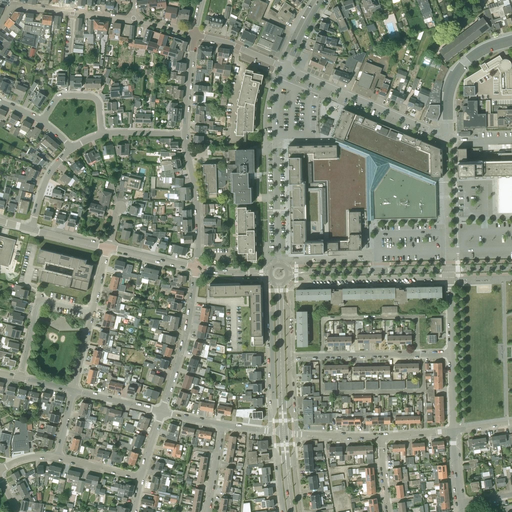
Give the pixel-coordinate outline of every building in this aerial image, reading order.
[(114,0),(110,0),(110,2),(106,2),(106,8),(110,9),(112,9),(114,9),(115,4),(115,3),(115,1),(114,0)] [(156,0),(148,1),(149,7),(157,6),(157,7),(162,7),(162,8),(167,8),(166,1),(162,1),(162,0),(156,0)] [(248,9),(251,1),(248,0),(245,0),(243,6),(248,9)] [(254,0),(247,17),(259,23),(260,23),(261,19),(268,4),(258,0),(254,0)] [(342,9),(342,10),(346,18),(346,19),(349,18),(347,10),(355,8),(352,0),(351,0),(343,3),(344,6),(341,7),(342,9)] [(371,11),(373,10),(372,7),(380,5),(379,0),(375,2),(374,0),(362,0),(364,4),(363,5),(362,6),(363,7),(361,7),(365,18),(369,17),(369,15),(372,14),(371,11)] [(433,17),(427,0),(416,0),(424,20),(433,17)] [(507,0),(496,0),(497,3),(488,5),(489,9),(498,6),(504,4),(503,1),(507,0)] [(268,13),(275,18),(281,21),(283,19),(288,22),(289,23),(290,23),(292,20),(292,19),(293,18),(294,17),(295,16),(294,15),(291,13),(294,9),(285,3),(278,14),(270,9),(268,13)] [(336,22),(336,21),(339,26),(338,27),(341,33),(348,29),(343,19),(346,18),(342,10),(340,11),(338,6),(332,9),(334,13),(333,14),(332,12),(329,18),(336,22)] [(498,6),(489,9),(491,14),(498,12),(499,13),(500,12),(501,16),(504,15),(511,12),(511,11),(510,6),(502,8),(499,9),(498,6)] [(176,19),(176,18),(178,9),(171,8),(170,10),(166,9),(165,18),(169,19),(169,17),(176,19)] [(495,27),(494,24),(491,14),(489,9),(484,11),(485,16),(480,20),(481,21),(440,53),(446,61),(490,27),(491,26),(492,27),(495,27)] [(179,10),(177,19),(183,20),(183,18),(188,19),(190,11),(182,10),(182,11),(179,10)] [(14,13),(9,19),(21,27),(20,31),(17,41),(37,48),(37,42),(38,35),(34,35),(30,34),(31,27),(24,25),(20,21),(23,13),(15,12),(14,13)] [(34,35),(38,35),(40,35),(41,27),(41,23),(32,22),(33,14),(25,13),(24,25),(31,27),(30,34),(34,35)] [(42,15),(41,23),(41,27),(40,35),(38,35),(37,42),(45,43),(45,39),(43,39),(44,29),(49,29),(50,25),(51,16),(42,15)] [(211,17),(211,20),(209,26),(222,28),(223,20),(211,17)] [(236,36),(239,29),(242,25),(235,22),(237,19),(231,17),(229,22),(234,24),(233,27),(230,33),(236,36)] [(76,30),(75,34),(75,40),(84,41),(84,39),(84,37),(86,37),(86,31),(84,31),(85,25),(81,24),(82,19),(77,18),(76,30)] [(21,27),(9,19),(5,25),(6,26),(3,30),(9,34),(7,36),(12,40),(16,35),(19,30),(20,31),(21,27)] [(283,29),(270,23),(261,19),(260,23),(259,23),(259,25),(265,27),(257,45),(271,51),(272,49),(277,51),(283,38),(280,37),(283,29)] [(324,23),(322,22),(320,29),(327,31),(326,33),(333,34),(334,31),(328,29),(329,24),(331,25),(332,21),(326,19),(324,23)] [(94,20),(89,20),(88,32),(86,31),(86,37),(84,37),(84,39),(88,39),(88,38),(93,38),(93,31),(94,20)] [(108,22),(102,21),(100,35),(100,38),(103,38),(103,35),(106,35),(107,31),(108,22)] [(252,24),(245,21),(243,27),(245,28),(241,38),(245,40),(246,40),(245,42),(248,43),(252,45),(253,43),(256,36),(258,37),(262,28),(254,24),(250,33),(248,32),(252,24)] [(119,37),(120,37),(121,24),(114,23),(113,31),(110,30),(109,38),(114,39),(115,33),(119,34),(119,37)] [(368,32),(376,30),(374,24),(366,26),(368,32)] [(134,47),(135,44),(135,40),(133,40),(135,26),(130,25),(130,26),(129,39),(120,37),(120,40),(129,41),(130,46),(129,53),(134,54),(134,47)] [(147,49),(149,43),(152,31),(147,29),(143,42),(135,40),(135,44),(134,47),(147,49)] [(1,47),(8,50),(12,41),(7,37),(0,32),(0,39),(4,42),(1,47)] [(159,50),(157,50),(159,45),(160,45),(162,41),(163,41),(164,35),(161,34),(157,44),(149,43),(147,49),(147,50),(156,53),(158,53),(159,50)] [(331,38),(331,42),(326,40),(327,37),(318,34),(316,41),(335,46),(337,40),(331,38)] [(164,47),(166,41),(168,36),(164,35),(163,41),(162,41),(160,45),(159,45),(157,50),(159,50),(161,51),(161,54),(162,54),(163,51),(164,47)] [(180,59),(182,51),(185,52),(186,48),(188,42),(174,38),(170,48),(168,56),(174,57),(180,59)] [(316,43),(313,51),(329,56),(333,56),(335,51),(323,48),(324,45),(316,43)] [(8,50),(1,47),(0,45),(0,58),(3,60),(12,64),(15,56),(11,55),(9,59),(5,57),(8,50)] [(197,57),(204,57),(211,58),(212,53),(214,54),(215,48),(216,48),(215,48),(212,47),(201,46),(198,48),(197,57)] [(213,64),(213,70),(212,72),(222,74),(224,74),(225,66),(223,65),(222,65),(224,49),(219,48),(217,56),(220,57),(219,61),(218,61),(218,65),(213,64)] [(230,50),(224,49),(222,65),(223,65),(225,66),(224,74),(222,74),(222,78),(230,79),(230,75),(231,67),(226,66),(226,62),(225,62),(226,58),(229,58),(230,50)] [(333,56),(329,56),(313,51),(313,52),(312,54),(313,55),(309,65),(322,70),(322,72),(326,74),(330,76),(330,74),(333,69),(338,56),(333,56)] [(348,84),(353,72),(357,61),(362,63),(366,54),(362,52),(362,53),(348,58),(345,64),(339,80),(348,84)] [(511,66),(511,67),(511,66),(511,65),(511,64),(511,63),(511,62),(510,61),(509,60),(508,59),(508,60),(507,60),(507,59),(506,59),(505,59),(504,59),(503,59),(503,60),(502,60),(499,55),(485,64),(485,63),(480,66),(482,69),(464,80),(464,86),(463,86),(464,96),(475,96),(475,86),(474,86),(474,83),(475,83),(475,82),(498,68),(500,72),(500,92),(502,92),(502,95),(511,94),(511,66)] [(181,60),(180,59),(174,57),(173,62),(177,63),(176,70),(186,71),(186,66),(183,66),(183,63),(181,63),(181,60)] [(211,58),(204,57),(197,57),(196,66),(207,67),(207,70),(213,70),(213,64),(213,58),(211,58)] [(373,91),(378,79),(382,68),(366,62),(357,85),(373,91)] [(339,71),(333,69),(330,74),(333,76),(333,78),(339,80),(345,64),(342,63),(339,71)] [(439,114),(439,105),(439,101),(439,92),(441,83),(442,83),(445,76),(448,69),(442,65),(424,109),(428,110),(425,116),(428,118),(433,120),(434,118),(437,119),(439,114)] [(244,135),(244,150),(247,149),(247,143),(246,143),(246,131),(253,132),(255,104),(259,86),(262,87),(263,84),(261,84),(263,75),(253,73),(253,71),(246,69),(238,105),(239,105),(239,108),(238,108),(236,135),(244,135)] [(404,80),(407,73),(398,70),(396,76),(404,80)] [(184,84),(185,76),(179,76),(178,76),(176,76),(176,72),(171,72),(171,79),(178,80),(178,84),(184,84)] [(200,85),(202,73),(196,72),(195,85),(194,91),(204,92),(211,93),(212,87),(200,85)] [(58,73),(58,77),(57,80),(57,85),(65,85),(65,87),(68,87),(68,78),(65,78),(65,77),(61,77),(62,73),(58,73)] [(74,79),(75,76),(70,76),(70,86),(71,84),(74,84),(74,87),(82,87),(82,79),(74,79)] [(3,79),(0,77),(0,89),(5,92),(5,94),(8,95),(10,91),(12,87),(8,86),(9,84),(2,81),(3,79)] [(404,82),(403,84),(398,97),(396,101),(402,104),(406,95),(403,94),(406,85),(408,80),(405,79),(405,80),(404,82)] [(12,87),(10,91),(14,92),(20,95),(18,99),(21,100),(26,89),(28,85),(24,84),(22,87),(19,86),(20,82),(17,81),(14,88),(12,87)] [(38,85),(34,82),(29,90),(33,92),(38,85)] [(383,82),(379,94),(385,97),(390,85),(383,82)] [(398,97),(403,84),(400,83),(396,91),(393,90),(390,99),(396,101),(398,97)] [(112,101),(121,100),(124,100),(124,98),(132,98),(132,92),(135,91),(135,86),(132,84),(129,84),(128,86),(129,91),(120,92),(120,89),(119,89),(119,85),(111,86),(112,94),(111,94),(112,101)] [(184,90),(178,90),(178,87),(166,86),(165,90),(169,90),(169,94),(173,94),(173,98),(183,99),(184,90)] [(421,88),(418,96),(413,108),(420,111),(423,105),(420,104),(425,90),(421,88)] [(44,94),(43,95),(38,92),(36,96),(35,95),(32,100),(33,100),(31,103),(39,108),(44,100),(47,96),(44,94)] [(221,94),(219,105),(226,106),(228,95),(221,94)] [(194,95),(193,102),(202,103),(202,96),(194,95)] [(413,108),(418,96),(414,95),(413,98),(410,97),(407,105),(408,106),(409,107),(410,107),(413,108)] [(458,112),(458,117),(464,117),(464,116),(469,116),(469,119),(473,119),(473,114),(477,114),(478,114),(477,101),(467,101),(467,99),(464,99),(464,103),(461,103),(462,110),(463,110),(463,112),(458,112)] [(116,110),(116,113),(117,113),(124,113),(123,107),(116,108),(116,102),(108,103),(108,111),(116,110)] [(169,114),(172,115),(181,115),(182,109),(177,108),(177,104),(171,103),(170,108),(169,108),(169,114)] [(197,106),(196,114),(204,115),(204,111),(210,111),(211,104),(202,103),(202,106),(197,106)] [(360,115),(360,116),(343,109),(332,136),(339,139),(432,177),(433,177),(442,177),(442,152),(442,149),(421,141),(421,140),(417,139),(364,117),(360,115)] [(511,109),(497,110),(497,114),(492,114),(492,117),(487,117),(487,129),(495,129),(495,119),(497,119),(497,128),(511,127),(511,109)] [(116,113),(116,114),(111,114),(111,117),(109,118),(109,125),(118,125),(118,124),(121,124),(121,121),(118,121),(117,113),(116,113)] [(15,125),(16,122),(18,118),(12,114),(8,121),(15,125)] [(206,126),(211,126),(213,127),(213,122),(207,121),(208,119),(203,119),(204,115),(196,114),(195,122),(207,123),(206,126)] [(473,131),(473,129),(486,128),(486,114),(478,114),(477,114),(473,114),(473,119),(469,119),(469,116),(464,116),(464,117),(458,117),(457,117),(457,134),(458,134),(458,136),(461,136),(470,136),(470,132),(470,131),(473,131)] [(172,121),(169,121),(168,126),(175,126),(175,121),(180,122),(181,115),(172,115),(172,121)] [(328,135),(334,120),(326,117),(320,132),(328,135)] [(26,132),(28,129),(31,124),(24,121),(20,129),(26,132)] [(36,139),(38,135),(41,130),(35,127),(33,131),(32,130),(31,129),(30,129),(28,134),(26,137),(30,139),(31,136),(36,139)] [(38,141),(34,148),(36,150),(41,144),(41,143),(43,144),(41,146),(45,149),(47,147),(47,148),(53,141),(47,136),(46,137),(44,135),(38,141)] [(208,140),(208,141),(203,140),(204,136),(194,135),(194,142),(212,144),(212,141),(208,140)] [(169,145),(170,145),(171,149),(179,149),(178,142),(172,142),(172,139),(160,139),(160,143),(167,142),(167,144),(169,145)] [(430,183),(432,177),(339,139),(338,142),(337,145),(366,157),(368,217),(370,217),(374,217),(373,191),(390,166),(430,183)] [(59,146),(53,141),(47,148),(53,153),(59,146)] [(129,155),(129,151),(129,144),(125,144),(125,146),(118,145),(117,154),(129,155)] [(115,154),(114,150),(113,145),(103,147),(103,149),(102,149),(103,151),(104,156),(115,154)] [(361,242),(361,227),(368,227),(368,220),(368,217),(366,157),(337,145),(336,145),(316,145),(312,145),(288,146),(289,158),(308,157),(309,188),(322,188),(323,253),(327,253),(328,254),(328,250),(362,250),(361,242)] [(32,161),(33,162),(37,165),(38,164),(41,166),(45,161),(42,159),(41,158),(41,159),(38,156),(40,153),(36,150),(34,148),(30,146),(29,148),(33,151),(32,152),(34,154),(33,156),(35,158),(32,161)] [(467,163),(466,148),(457,149),(458,176),(497,176),(498,209),(511,208),(511,152),(500,153),(500,162),(467,163)] [(249,176),(252,176),(252,173),(253,173),(253,152),(250,152),(250,149),(247,149),(244,150),(237,150),(237,152),(226,152),(226,158),(230,158),(231,169),(225,169),(226,181),(232,181),(233,192),(235,192),(235,203),(237,203),(246,203),(252,203),(251,187),(249,187),(249,176)] [(101,160),(101,158),(99,153),(95,155),(93,151),(87,153),(87,154),(84,155),(89,164),(96,160),(96,161),(101,160)] [(160,165),(164,166),(181,163),(180,156),(176,157),(176,156),(172,157),(172,161),(168,162),(168,160),(160,161),(160,165)] [(308,157),(289,158),(289,184),(290,184),(291,244),(304,244),(304,254),(323,253),(322,188),(309,188),(308,157)] [(83,166),(81,164),(79,162),(79,161),(76,163),(75,162),(69,167),(76,175),(82,170),(80,169),(83,166)] [(165,176),(175,177),(174,175),(173,176),(172,172),(178,171),(182,170),(182,169),(182,168),(182,167),(181,167),(181,163),(164,166),(165,176)] [(226,183),(226,181),(225,169),(216,169),(216,164),(203,164),(203,174),(205,174),(206,184),(208,184),(208,193),(217,193),(217,188),(221,188),(223,188),(224,187),(225,186),(225,185),(226,183)] [(390,166),(373,191),(374,217),(374,219),(436,218),(436,185),(430,183),(390,166)] [(28,175),(28,176),(35,179),(39,172),(31,169),(30,172),(26,171),(25,174),(28,175)] [(72,179),(68,176),(64,173),(60,179),(67,185),(72,179)] [(122,175),(118,190),(131,193),(132,189),(139,190),(142,177),(138,176),(137,179),(122,175)] [(175,178),(175,177),(165,176),(165,177),(163,177),(163,183),(169,183),(169,178),(172,178),(172,185),(181,185),(181,188),(172,188),(172,189),(169,189),(169,190),(170,191),(179,191),(183,191),(183,194),(191,194),(190,188),(183,188),(183,179),(175,178)] [(28,193),(28,191),(32,192),(33,185),(24,183),(25,180),(13,177),(13,181),(21,183),(19,190),(22,191),(28,193)] [(2,198),(0,196),(0,208),(2,209),(5,200),(7,201),(11,188),(5,187),(2,198)] [(66,191),(63,189),(58,187),(57,190),(54,189),(52,196),(65,199),(66,196),(71,197),(72,195),(76,198),(78,195),(71,191),(70,194),(65,193),(66,191)] [(22,191),(20,196),(18,204),(16,212),(26,215),(29,202),(30,199),(31,194),(28,193),(22,191)] [(191,200),(191,194),(183,194),(183,191),(179,191),(170,191),(170,194),(174,194),(177,194),(177,197),(179,197),(178,199),(170,199),(170,202),(183,202),(183,200),(191,200)] [(99,206),(105,208),(108,208),(111,194),(103,192),(99,206)] [(15,202),(9,200),(7,210),(14,212),(16,203),(18,204),(20,196),(16,195),(15,202)] [(191,210),(186,210),(183,210),(183,202),(170,202),(170,203),(174,203),(174,207),(179,207),(179,213),(182,213),(182,215),(182,217),(191,217),(191,216),(192,215),(192,214),(191,213),(191,210)] [(247,212),(246,203),(237,203),(237,207),(238,253),(246,253),(246,254),(247,254),(247,260),(257,260),(257,251),(258,251),(258,248),(255,248),(254,212),(247,212)] [(103,218),(105,208),(99,206),(91,204),(89,211),(98,214),(98,215),(97,217),(103,218)] [(203,204),(203,214),(208,214),(208,212),(214,212),(214,207),(218,207),(218,204),(203,204)] [(131,206),(129,213),(137,215),(139,208),(131,206)] [(53,213),(50,212),(50,209),(46,208),(46,211),(44,219),(51,221),(53,213)] [(58,214),(56,222),(64,224),(66,216),(62,215),(62,212),(59,211),(58,214)] [(73,218),(74,216),(70,215),(70,217),(69,217),(67,225),(75,227),(77,219),(73,218)] [(125,223),(123,232),(121,238),(128,240),(132,224),(125,223)] [(181,226),(178,226),(178,234),(180,234),(183,234),(183,232),(184,232),(192,231),(192,226),(181,226)] [(134,233),(133,241),(140,243),(142,235),(142,233),(145,234),(146,233),(147,229),(141,227),(140,232),(139,234),(134,233)] [(161,240),(160,243),(159,247),(166,249),(168,242),(167,242),(168,238),(165,237),(166,232),(160,232),(158,238),(161,239),(161,240)] [(153,246),(155,239),(152,238),(152,236),(146,234),(145,236),(147,237),(145,244),(153,246)] [(183,234),(180,234),(178,234),(178,238),(183,238),(183,239),(184,239),(184,243),(193,243),(192,236),(183,236),(183,234)] [(213,234),(212,234),(209,234),(205,234),(205,245),(212,245),(212,241),(214,241),(215,234),(213,234)] [(0,263),(1,263),(2,258),(9,260),(10,254),(11,254),(12,250),(13,244),(14,244),(15,241),(7,239),(7,240),(0,237),(0,263)] [(214,247),(222,247),(226,245),(225,239),(223,239),(223,242),(221,242),(221,244),(214,244),(214,247)] [(175,245),(174,248),(173,252),(185,255),(187,248),(175,245)] [(87,291),(93,266),(93,265),(86,264),(87,260),(40,249),(37,262),(45,264),(45,261),(74,268),(72,277),(43,270),(40,280),(87,291)] [(117,261),(116,261),(114,268),(123,270),(123,272),(123,273),(123,275),(129,277),(129,274),(127,273),(129,265),(125,264),(125,263),(120,262),(120,261),(117,260),(117,261)] [(149,280),(151,269),(144,267),(143,271),(142,271),(141,275),(138,274),(136,285),(140,286),(142,278),(145,279),(149,280)] [(159,271),(151,269),(149,280),(153,281),(156,281),(155,284),(159,285),(161,280),(158,279),(159,275),(158,274),(159,271)] [(170,285),(178,286),(181,287),(182,283),(185,284),(186,276),(180,275),(180,274),(177,274),(177,278),(174,278),(173,282),(170,282),(170,285)] [(121,285),(123,278),(128,280),(129,277),(123,275),(122,278),(119,278),(119,277),(112,276),(111,282),(121,285)] [(118,294),(130,297),(133,297),(133,294),(123,292),(124,288),(121,288),(121,285),(111,282),(110,288),(119,291),(118,294)] [(210,294),(240,293),(243,293),(243,294),(251,294),(251,292),(251,290),(251,288),(240,288),(240,284),(210,284),(210,294)] [(28,291),(25,290),(24,290),(25,287),(16,285),(14,292),(15,292),(14,296),(16,296),(26,299),(28,291)] [(424,297),(433,297),(442,297),(441,287),(434,287),(434,286),(431,286),(431,287),(424,287),(424,297)] [(395,291),(395,290),(395,288),(387,288),(387,287),(386,287),(385,287),(385,288),(377,288),(378,298),(395,298),(395,291)] [(407,291),(407,294),(407,298),(424,297),(424,287),(417,287),(414,287),(407,287),(407,289),(407,291)] [(263,345),(263,328),(262,288),(253,288),(253,323),(254,345),(263,345)] [(313,289),(313,296),(314,300),(331,299),(331,291),(331,289),(323,289),(323,288),(321,289),(313,289)] [(360,299),(360,292),(360,288),(353,288),(350,288),(343,289),(343,291),(343,292),(343,299),(360,299)] [(370,288),(369,288),(368,288),(360,288),(360,292),(360,299),(378,298),(377,288),(370,288)] [(176,297),(178,298),(183,298),(184,292),(177,290),(172,289),(171,292),(176,293),(176,297)] [(306,289),(305,289),(304,289),(296,290),(296,300),(314,300),(313,296),(313,289),(306,289)] [(395,298),(395,301),(394,301),(394,304),(398,304),(399,303),(405,303),(405,302),(407,302),(407,298),(407,294),(407,291),(407,289),(395,290),(395,291),(395,298)] [(343,299),(343,292),(343,291),(331,291),(331,299),(331,303),(333,303),(333,305),(339,304),(340,305),(344,305),(344,302),(343,302),(343,299)] [(130,297),(118,294),(118,297),(110,295),(108,301),(119,303),(120,297),(123,298),(129,300),(130,297)] [(15,306),(15,310),(23,312),(25,304),(21,303),(22,300),(13,298),(11,305),(15,306)] [(171,303),(171,304),(170,309),(181,311),(182,304),(174,302),(175,299),(168,298),(168,302),(171,303)] [(115,309),(114,312),(127,315),(128,312),(125,312),(126,310),(121,309),(120,310),(119,310),(120,304),(119,303),(108,301),(107,307),(115,309)] [(201,314),(211,316),(212,313),(209,312),(210,309),(202,308),(201,314)] [(15,316),(16,313),(10,311),(7,322),(21,325),(22,321),(23,321),(24,317),(19,316),(19,317),(15,316)] [(307,329),(307,320),(307,311),(297,312),(297,319),(296,319),(296,322),(297,322),(297,329),(307,329)] [(106,313),(104,319),(114,322),(116,316),(126,318),(127,315),(114,312),(113,315),(112,315),(106,313)] [(172,316),(168,315),(167,322),(178,324),(179,317),(172,316)] [(439,333),(442,333),(441,318),(430,318),(431,333),(431,335),(427,335),(427,343),(436,343),(436,338),(439,338),(439,337),(439,333)] [(110,327),(110,330),(115,332),(116,329),(113,328),(114,322),(104,319),(103,326),(110,327)] [(160,321),(154,320),(152,328),(156,329),(157,330),(160,321)] [(167,325),(166,328),(170,329),(177,330),(178,324),(167,322),(166,322),(165,325),(167,325)] [(16,330),(17,327),(14,326),(7,324),(4,335),(19,338),(20,331),(16,330)] [(198,331),(208,333),(209,333),(210,330),(206,329),(207,326),(199,324),(198,331)] [(308,346),(308,337),(307,329),(297,329),(297,336),(297,339),(297,346),(308,346)] [(110,340),(111,334),(123,337),(124,334),(115,332),(110,330),(109,333),(108,333),(101,331),(100,338),(110,340)] [(206,339),(208,333),(198,331),(196,337),(206,339)] [(167,335),(163,334),(163,337),(164,338),(163,342),(174,344),(176,337),(167,335)] [(7,343),(7,346),(11,347),(10,351),(17,352),(18,349),(19,344),(17,344),(18,341),(5,338),(4,343),(7,343)] [(104,345),(103,348),(120,352),(121,347),(117,346),(116,349),(112,348),(112,347),(109,346),(110,340),(100,338),(98,344),(104,345)] [(194,348),(204,350),(206,345),(203,343),(196,341),(194,348)] [(168,345),(163,344),(158,342),(157,345),(163,347),(161,354),(170,357),(172,351),(173,349),(167,347),(168,345)] [(120,352),(103,348),(102,348),(101,351),(95,349),(93,356),(103,359),(105,352),(120,355),(120,352)] [(192,354),(200,356),(203,357),(205,351),(204,350),(194,348),(192,354)] [(0,357),(1,358),(2,358),(2,357),(3,357),(3,356),(4,357),(3,361),(6,362),(5,365),(14,367),(15,361),(11,360),(13,354),(0,350),(0,357)] [(156,366),(162,368),(167,369),(169,361),(162,359),(161,359),(162,356),(152,353),(151,356),(155,357),(154,361),(157,362),(156,366)] [(246,362),(252,362),(252,366),(257,366),(261,365),(261,356),(254,357),(254,353),(245,354),(246,362)] [(104,359),(103,359),(93,356),(92,363),(98,365),(99,362),(103,363),(104,359)] [(189,364),(199,367),(200,368),(202,365),(197,363),(198,360),(191,358),(189,364)] [(187,371),(194,373),(197,374),(199,367),(189,364),(187,371)] [(302,374),(311,374),(316,374),(319,374),(319,366),(316,366),(316,370),(311,370),(311,366),(304,366),(304,374),(302,374)] [(100,371),(105,373),(106,370),(100,368),(100,371),(90,369),(88,376),(98,378),(100,371)] [(256,368),(249,369),(246,369),(246,373),(250,372),(250,380),(261,379),(261,372),(256,372),(256,368)] [(164,378),(159,376),(157,375),(155,375),(155,372),(151,371),(149,376),(152,377),(151,382),(161,386),(163,381),(164,378)] [(115,389),(117,380),(118,378),(113,377),(112,375),(111,375),(112,373),(109,373),(107,378),(110,379),(108,388),(115,389)] [(184,381),(194,384),(198,385),(200,379),(186,375),(184,381)] [(98,378),(88,376),(87,383),(93,384),(94,382),(97,383),(98,378)] [(124,382),(127,383),(128,377),(125,377),(124,381),(117,380),(115,389),(122,391),(124,382)] [(128,377),(127,383),(130,384),(127,392),(134,394),(137,384),(130,383),(131,378),(128,377)] [(182,387),(189,389),(192,390),(191,392),(197,394),(198,390),(192,389),(194,384),(184,381),(182,387)] [(426,393),(427,393),(429,393),(434,393),(434,390),(434,389),(443,389),(442,382),(434,383),(430,383),(430,386),(429,386),(429,388),(427,388),(428,390),(426,390),(426,393)] [(248,388),(253,388),(253,392),(261,392),(261,384),(253,384),(248,385),(248,388)] [(15,396),(15,395),(13,395),(15,388),(7,386),(6,394),(9,394),(8,399),(12,400),(12,399),(14,399),(15,396)] [(319,392),(313,393),(313,386),(302,386),(303,390),(303,394),(310,394),(313,394),(313,397),(319,396),(319,392)] [(13,402),(12,406),(18,408),(20,398),(24,399),(26,391),(18,389),(17,396),(15,396),(14,399),(13,402)] [(159,392),(155,391),(153,390),(148,389),(147,389),(146,392),(145,391),(144,395),(146,395),(146,396),(150,397),(150,398),(151,398),(157,400),(157,399),(159,393),(159,392)] [(178,397),(189,401),(191,394),(188,393),(181,391),(178,397)] [(38,394),(31,392),(29,400),(36,402),(38,394)] [(46,407),(46,410),(49,411),(50,408),(50,404),(47,404),(48,400),(48,401),(50,394),(43,393),(41,402),(45,403),(44,406),(46,407)] [(434,393),(429,393),(427,393),(427,396),(429,396),(429,397),(429,399),(431,399),(431,403),(435,403),(443,402),(443,396),(435,396),(434,393)] [(55,395),(53,402),(57,403),(57,404),(57,405),(58,406),(59,406),(60,406),(61,405),(63,397),(55,395)] [(251,396),(245,396),(242,396),(243,401),(246,400),(246,402),(251,401),(254,401),(254,406),(262,406),(262,398),(253,398),(253,399),(251,399),(251,396)] [(316,407),(317,407),(317,400),(321,400),(321,396),(319,396),(313,397),(307,397),(307,400),(303,400),(303,407),(312,407),(316,407)] [(189,401),(178,397),(176,403),(184,406),(187,407),(189,401)] [(209,400),(205,399),(205,402),(199,401),(199,402),(198,404),(197,408),(200,408),(200,409),(207,411),(209,400)] [(213,412),(214,404),(215,401),(209,400),(207,411),(213,412)] [(92,404),(89,404),(82,402),(81,408),(91,410),(92,404)] [(218,413),(224,414),(226,403),(220,402),(219,405),(218,413)] [(231,415),(232,406),(232,404),(226,403),(224,414),(231,415)] [(91,410),(81,408),(80,411),(79,410),(78,413),(79,414),(87,416),(87,419),(96,421),(97,418),(89,416),(91,410)] [(106,414),(104,423),(107,424),(108,418),(111,418),(111,421),(111,425),(113,425),(113,422),(116,410),(110,409),(107,408),(106,414)] [(43,409),(42,413),(47,414),(46,417),(50,418),(49,421),(56,423),(58,415),(51,414),(51,415),(48,414),(49,411),(46,410),(43,409)] [(236,416),(239,417),(240,418),(242,419),(242,417),(249,418),(250,413),(252,413),(253,419),(259,418),(259,419),(263,419),(262,411),(257,411),(256,411),(256,409),(237,410),(236,415),(236,416)] [(122,424),(124,418),(125,413),(122,412),(122,411),(116,410),(113,422),(116,422),(117,420),(120,421),(119,423),(122,424)] [(365,417),(365,424),(372,424),(372,417),(371,412),(363,413),(363,417),(365,417)] [(402,423),(401,416),(401,413),(398,413),(398,412),(392,412),(393,417),(395,417),(395,423),(402,423)] [(330,413),(320,414),(304,415),(304,424),(330,423),(330,413)] [(336,413),(332,413),(332,418),(336,418),(336,425),(342,425),(342,414),(338,414),(338,413),(336,413)] [(78,420),(76,426),(83,427),(86,428),(87,422),(93,424),(93,423),(96,424),(96,421),(87,419),(86,422),(78,420)] [(27,430),(26,424),(21,422),(15,420),(14,426),(20,426),(21,436),(13,437),(12,443),(12,450),(13,450),(13,451),(19,450),(29,448),(28,441),(27,430)] [(148,424),(142,422),(141,422),(139,422),(137,427),(146,430),(148,424)] [(177,426),(170,423),(170,424),(171,424),(170,426),(168,431),(167,435),(166,438),(172,440),(177,442),(179,431),(176,430),(177,426)] [(45,425),(44,430),(44,431),(47,431),(46,432),(54,434),(55,427),(52,426),(51,426),(45,425)] [(91,436),(93,430),(87,428),(86,435),(85,434),(81,433),(83,427),(76,426),(75,432),(81,433),(80,436),(89,438),(90,436),(91,436)] [(49,439),(46,438),(47,435),(43,434),(37,433),(35,438),(40,439),(44,440),(42,445),(51,447),(52,440),(49,439)] [(0,451),(4,452),(5,447),(6,444),(9,445),(11,436),(1,434),(0,439),(0,451)] [(510,443),(509,435),(506,435),(505,435),(499,436),(500,445),(504,445),(503,442),(506,441),(507,444),(510,443)] [(89,440),(89,438),(80,436),(80,439),(73,438),(72,444),(81,446),(82,443),(79,442),(80,439),(85,441),(85,440),(89,440)] [(489,441),(490,446),(493,446),(493,447),(500,446),(500,445),(499,436),(492,437),(492,440),(489,441)] [(194,446),(194,445),(195,441),(196,438),(193,438),(191,444),(186,442),(185,444),(190,446),(190,445),(194,446)] [(478,439),(480,449),(487,448),(487,447),(490,446),(489,441),(488,438),(485,438),(478,439)] [(119,444),(123,445),(132,448),(133,445),(140,448),(142,442),(133,439),(131,445),(128,443),(120,441),(119,444)] [(480,449),(478,439),(468,440),(470,449),(473,449),(473,450),(480,449)] [(268,448),(268,440),(258,441),(258,451),(261,451),(266,450),(266,448),(268,448)] [(103,457),(106,442),(104,442),(103,448),(96,446),(95,449),(94,455),(103,457)] [(113,454),(113,451),(114,449),(108,448),(108,447),(107,447),(108,443),(106,442),(103,457),(111,460),(113,454)] [(164,447),(174,449),(172,456),(180,458),(181,451),(179,451),(180,445),(165,442),(164,447)] [(428,452),(425,453),(425,449),(424,443),(418,443),(419,450),(421,450),(422,456),(424,456),(425,460),(429,460),(428,452)] [(84,447),(81,446),(72,444),(71,450),(83,453),(84,447)] [(138,453),(132,451),(131,451),(132,448),(123,445),(122,448),(130,451),(128,457),(129,457),(130,457),(137,459),(138,453)] [(350,455),(354,455),(353,446),(347,446),(347,455),(345,455),(345,461),(350,460),(350,455)] [(332,455),(336,455),(336,447),(329,447),(329,449),(326,449),(328,458),(332,458),(332,455)] [(342,447),(336,447),(336,455),(340,455),(340,461),(345,461),(345,455),(343,455),(342,447)] [(247,464),(248,464),(252,464),(263,463),(263,461),(269,460),(269,453),(267,453),(267,451),(267,450),(266,450),(261,451),(262,457),(257,458),(257,451),(252,451),(248,452),(249,460),(247,460),(247,461),(247,464)] [(113,454),(111,460),(120,462),(121,455),(120,455),(117,454),(113,454)] [(208,457),(197,455),(197,458),(201,459),(200,463),(207,464),(208,457)] [(225,462),(236,464),(236,461),(232,460),(233,456),(226,455),(225,462)] [(137,459),(130,457),(129,457),(128,457),(126,462),(135,465),(137,459)] [(163,467),(164,463),(157,461),(155,468),(162,470),(167,471),(168,468),(163,467)] [(262,474),(271,473),(270,467),(264,468),(263,463),(252,464),(248,464),(248,468),(258,467),(258,468),(262,468),(262,474)] [(45,475),(45,477),(44,482),(44,485),(47,485),(48,481),(48,476),(53,477),(56,467),(50,465),(48,473),(48,476),(45,475)] [(45,477),(45,475),(46,473),(44,473),(44,466),(37,466),(38,473),(35,473),(35,477),(36,484),(39,484),(39,477),(45,477)] [(236,472),(237,469),(241,470),(242,467),(237,466),(236,469),(226,468),(225,474),(232,475),(233,471),(236,472)] [(62,468),(56,467),(53,477),(53,479),(59,480),(57,490),(60,491),(60,489),(63,479),(59,478),(62,468)] [(507,476),(506,470),(506,467),(502,468),(503,474),(501,474),(502,479),(496,480),(497,487),(498,486),(506,485),(505,479),(508,479),(507,476)] [(24,475),(26,478),(35,473),(35,469),(24,475)] [(14,480),(18,478),(21,477),(23,475),(21,470),(18,471),(11,474),(14,480)] [(483,477),(484,482),(485,488),(492,487),(490,476),(493,476),(492,470),(489,471),(489,476),(483,477)] [(75,491),(79,492),(82,481),(79,480),(80,473),(75,471),(73,479),(72,482),(77,483),(75,491)] [(308,477),(309,483),(317,482),(317,478),(324,477),(323,472),(316,473),(316,475),(308,477)] [(153,476),(152,482),(163,485),(165,485),(167,479),(164,479),(165,477),(168,477),(170,478),(170,475),(163,473),(162,478),(160,477),(153,476)] [(254,487),(262,486),(264,485),(263,483),(270,482),(269,474),(271,474),(271,473),(262,474),(259,475),(260,479),(263,479),(263,482),(253,484),(253,487),(254,487)] [(402,480),(402,482),(408,481),(408,476),(406,476),(405,473),(401,473),(394,474),(395,480),(402,480)] [(87,474),(86,482),(82,481),(79,492),(83,493),(85,485),(91,486),(93,476),(87,474)] [(99,477),(93,476),(91,486),(96,488),(95,493),(99,494),(100,489),(101,485),(98,484),(99,477)] [(421,489),(420,482),(419,482),(419,480),(412,481),(412,485),(418,484),(418,489),(421,489)] [(19,491),(26,488),(29,487),(26,481),(17,485),(17,486),(19,491)] [(317,482),(309,483),(310,490),(317,489),(317,492),(324,491),(322,481),(317,482)] [(480,489),(478,481),(470,483),(472,491),(480,489)] [(165,497),(169,498),(177,500),(178,496),(170,494),(170,493),(161,491),(163,485),(152,482),(150,489),(157,491),(159,491),(158,496),(159,496),(165,497)] [(127,484),(126,484),(126,486),(118,484),(118,483),(115,483),(114,486),(133,491),(134,486),(130,484),(128,483),(127,484)] [(117,496),(122,497),(124,497),(124,495),(132,496),(133,491),(114,486),(114,487),(111,486),(110,490),(117,492),(117,496)] [(272,487),(264,488),(262,489),(262,486),(254,487),(254,490),(257,490),(258,492),(262,492),(262,491),(265,491),(265,496),(273,495),(272,487)] [(37,503),(36,496),(31,498),(26,488),(19,491),(22,497),(24,496),(27,501),(37,503)] [(431,494),(431,497),(436,496),(448,495),(448,489),(440,490),(436,490),(436,494),(431,494)] [(312,502),(320,501),(319,497),(325,496),(324,494),(319,495),(319,494),(311,496),(312,502)] [(150,506),(157,507),(159,496),(158,496),(155,495),(153,501),(142,498),(141,503),(150,506)] [(267,507),(274,506),(273,500),(266,500),(266,501),(265,501),(265,498),(255,499),(255,502),(263,501),(264,504),(267,504),(267,507)] [(200,502),(193,500),(186,499),(186,502),(193,503),(193,506),(199,508),(200,502)] [(21,510),(26,511),(28,505),(32,506),(32,509),(32,510),(36,511),(35,511),(38,511),(41,503),(37,503),(27,501),(22,500),(21,508),(21,510)] [(326,507),(326,510),(333,509),(332,504),(326,504),(320,505),(320,501),(312,502),(312,509),(321,507),(326,507)] [(449,502),(441,502),(437,503),(437,506),(436,506),(436,511),(441,511),(449,511),(449,508),(450,508),(449,502)] [(244,503),(242,511),(250,511),(249,503),(244,503)]
